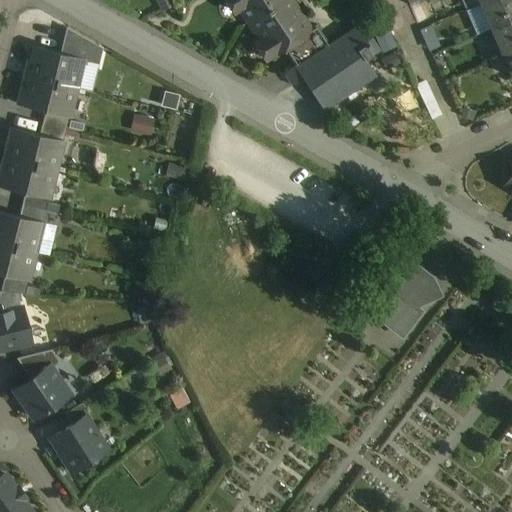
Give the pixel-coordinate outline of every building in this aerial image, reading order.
[(288,0),(225,0),(233,11),(238,7),(259,38),(253,42),(264,57),(280,46),(308,28),(288,0)] [(413,0),(417,18),(434,15),(430,0),(413,0)] [(511,0),(487,0),(479,4),(489,28),(511,18),(511,0)] [(511,18),(489,28),(500,52),(511,47),(511,18)] [(377,49),(359,23),(345,33),(362,59),(377,49)] [(308,28),(280,46),(294,66),(328,44),(314,24),(308,28)] [(97,46),(65,28),(58,53),(81,59),(93,62),(97,46)] [(294,66),(284,74),(291,84),(302,76),(323,108),(373,75),(362,59),(345,33),(294,66)] [(58,53),(31,46),(23,74),(74,87),(81,59),(58,53)] [(511,47),(500,52),(511,77),(511,76),(511,47)] [(74,87),(23,74),(16,104),(43,111),(67,116),(74,87)] [(67,116),(43,111),(41,122),(64,128),(67,116)] [(151,133),(156,117),(137,112),(132,127),(151,133)] [(64,128),(41,122),(38,134),(61,140),(64,128)] [(38,134),(10,127),(3,156),(54,169),(61,140),(38,134)] [(54,169),(3,156),(0,168),(0,186),(23,192),(46,198),(54,169)] [(511,171),(503,186),(511,191),(511,171)] [(46,198),(23,192),(20,204),(44,209),(46,198)] [(44,209),(20,204),(17,215),(41,221),(44,209)] [(17,215),(0,210),(0,241),(33,250),(41,221),(17,215)] [(33,250),(0,241),(0,272),(3,274),(26,279),(33,250)] [(360,270),(346,261),(335,280),(349,288),(360,270)] [(427,278),(414,268),(395,264),(390,288),(385,284),(365,310),(400,336),(419,310),(414,306),(436,295),(427,278)] [(26,279),(3,274),(0,285),(0,290),(23,292),(26,279)] [(21,308),(0,313),(0,349),(29,342),(21,308)] [(49,365),(12,389),(31,419),(68,394),(49,365)] [(84,417),(50,438),(71,470),(104,449),(84,417)] [(30,511),(5,474),(0,477),(0,511),(30,511)]
